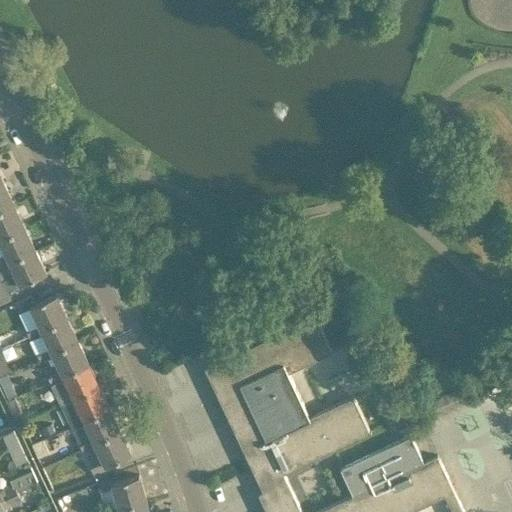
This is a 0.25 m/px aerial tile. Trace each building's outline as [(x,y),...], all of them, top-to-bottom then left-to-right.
[(0,208),(13,202),(2,179),(0,180),(0,208)] [(0,241),(1,241),(0,239),(0,235),(24,225),(13,202),(0,208),(0,241)] [(8,256),(0,259),(0,268),(11,264),(9,259),(34,248),(24,225),(0,235),(0,239),(1,241),(8,256)] [(0,303),(11,299),(8,293),(22,286),(20,282),(45,270),(34,248),(9,259),(11,264),(0,268),(0,274),(5,285),(7,290),(0,293),(0,303)] [(40,324),(26,330),(30,338),(44,332),(41,327),(66,316),(55,293),(31,304),(40,324)] [(314,511),(303,511),(284,472),(371,430),(371,429),(369,430),(353,395),(309,416),(288,371),(334,350),(333,348),(331,349),(316,315),(205,367),(264,493),(267,491),(276,511),(464,511),(437,454),(423,461),(411,434),(340,467),(353,494),(314,511)] [(77,338),(66,316),(41,327),(44,332),(51,347),(37,353),(41,361),(54,354),(52,350),(77,338)] [(61,369),(48,376),(51,384),(65,377),(63,373),(88,362),(77,338),(52,350),(54,354),(61,369)] [(11,370),(1,348),(0,348),(0,373),(1,375),(4,373),(11,370)] [(98,384),(88,362),(63,373),(65,377),(51,384),(62,406),(75,400),(74,396),(98,384)] [(485,390),(502,381),(496,369),(478,378),(485,390)] [(11,381),(3,385),(9,398),(17,394),(11,381)] [(109,407),(98,384),(74,396),(75,400),(62,406),(72,429),(86,422),(84,419),(109,407)] [(7,400),(14,415),(21,412),(14,397),(7,400)] [(93,437),(79,444),(81,448),(83,451),(97,445),(95,441),(119,430),(109,407),(84,419),(86,422),(93,437)] [(27,458),(14,430),(3,435),(13,457),(9,459),(5,464),(7,468),(27,458)] [(104,460),(90,466),(94,474),(108,467),(106,464),(130,453),(119,430),(95,441),(97,445),(104,460)] [(49,453),(42,438),(32,443),(39,457),(49,453)] [(0,499),(8,496),(19,491),(18,489),(25,486),(37,480),(32,469),(10,479),(12,483),(0,488),(0,499)] [(111,478),(97,482),(99,490),(114,486),(118,502),(119,506),(146,499),(139,475),(112,482),(111,478)] [(0,511),(3,511),(2,508),(11,504),(22,499),(19,491),(8,496),(0,499),(0,511)] [(118,502),(103,506),(105,511),(114,511),(121,510),(121,511),(149,511),(146,499),(119,506),(118,502)]
